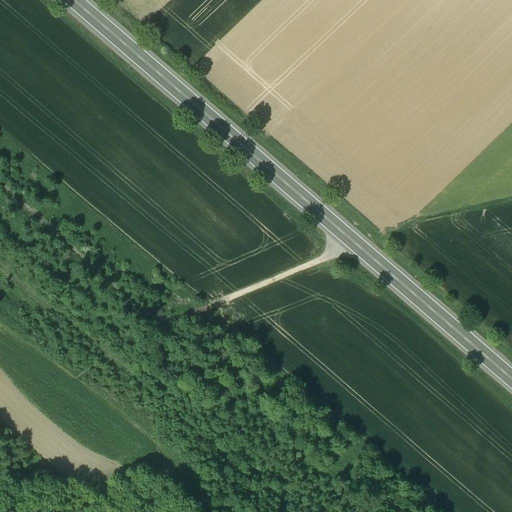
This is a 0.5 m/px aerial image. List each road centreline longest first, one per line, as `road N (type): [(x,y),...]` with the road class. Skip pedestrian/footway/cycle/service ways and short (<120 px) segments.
road 1 (primary): [(75,0),(511,378)]
road 2 (track): [(0,254),(51,307),(294,511)]
road 3 (track): [(0,180),(145,314),(183,316)]
road 4 (track): [(357,242),(207,307)]
road 5 (track): [(511,199),(386,231)]
